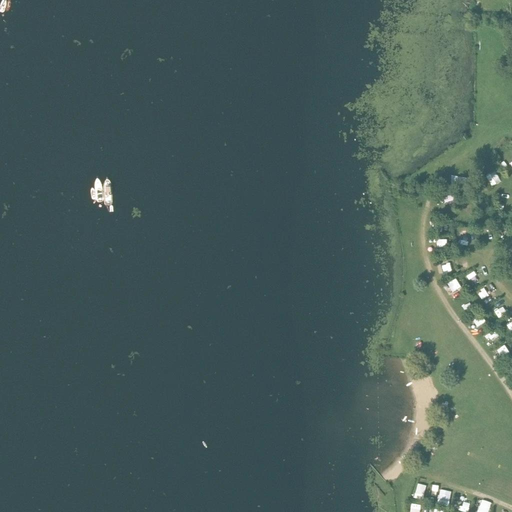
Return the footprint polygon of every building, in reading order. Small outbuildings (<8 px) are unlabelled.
[(489,174),(493,185),(503,181),(498,170),(489,174)] [(458,200),(458,192),(449,192),(449,200),(458,200)] [(439,259),(440,272),(449,271),(449,264),(451,264),(450,258),(439,259)] [(474,272),(468,275),(472,283),(478,279),(474,272)] [(451,286),(454,297),(464,294),(460,282),(451,286)] [(487,295),(490,301),(498,297),(495,291),(487,295)] [(504,304),(495,309),(499,316),(508,310),(504,304)] [(509,329),(511,327),(511,318),(510,316),(503,322),(509,329)] [(496,327),(488,331),(493,340),(501,336),(496,327)] [(417,483),(415,497),(423,498),(425,484),(417,483)] [(461,496),(459,508),(471,509),(472,497),(461,496)]
